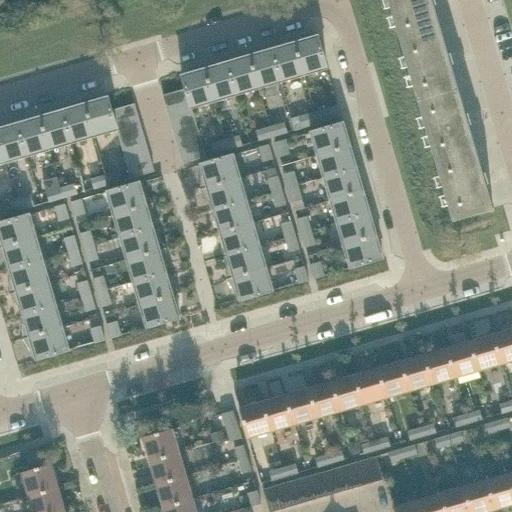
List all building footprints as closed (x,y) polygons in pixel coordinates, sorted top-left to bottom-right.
[(388,0),(401,43),(441,31),(434,6),(437,5),(435,0),(388,0)] [(448,54),(441,31),(401,43),(418,102),(458,90),(451,66),(454,65),(451,53),(448,54)] [(304,76),(327,68),(318,36),(295,43),(304,76)] [(282,82),(304,76),(295,43),(272,50),(282,82)] [(260,89),(282,82),(272,50),(250,56),(260,89)] [(238,95),(260,89),(250,56),(228,63),(238,95)] [(215,102),(238,95),(228,63),(205,69),(215,102)] [(192,109),(215,102),(205,69),(182,76),(186,89),(189,100),(192,109)] [(167,106),(189,100),(186,89),(163,96),(167,106)] [(466,115),(458,90),(418,102),(435,161),(476,150),(469,126),(472,125),(469,114),(466,115)] [(118,130),(116,121),(113,110),(109,97),(86,104),(95,137),(118,130)] [(193,111),(192,109),(189,100),(167,106),(170,118),(193,111)] [(73,143),(95,137),(86,104),(64,111),(73,143)] [(116,121),(139,115),(135,104),(113,110),(116,121)] [(315,112),(319,124),(342,117),(338,105),(315,112)] [(51,149),(73,143),(64,111),(41,117),(51,149)] [(173,129),(196,123),(193,111),(170,118),(173,129)] [(302,128),(319,124),(315,112),(299,117),(302,128)] [(119,133),(142,126),(139,115),(116,121),(118,130),(119,133)] [(29,156),(51,149),(41,117),(19,124),(29,156)] [(176,141),(199,134),(196,123),(173,129),(176,141)] [(271,127),(274,137),(287,133),(284,123),(271,127)] [(318,156),(350,146),(343,123),(311,133),(318,156)] [(0,142),(6,163),(29,156),(19,124),(0,129),(0,142)] [(122,144),(145,137),(142,126),(119,133),(122,144)] [(259,141),(274,137),(271,127),(256,131),(259,141)] [(180,152),(203,145),(199,134),(176,141),(180,152)] [(226,140),(229,150),(242,146),(239,136),(226,140)] [(125,155),(148,149),(145,137),(122,144),(125,155)] [(214,154),(229,150),(226,140),(211,144),(214,154)] [(279,157),(289,154),(285,140),(276,143),(279,157)] [(183,164),(206,157),(203,145),(180,152),(183,164)] [(264,162),(274,159),(269,145),(259,148),(264,162)] [(325,178),(357,169),(350,146),(318,156),(325,178)] [(129,167),(152,160),(148,149),(125,155),(129,167)] [(483,174),(476,150),(435,161),(453,222),(494,210),(486,185),(489,184),(486,173),(483,174)] [(208,188),(240,178),(233,155),(201,165),(208,188)] [(132,178),(155,172),(152,160),(129,167),(132,178)] [(331,200),(363,191),(357,169),(325,178),(331,200)] [(106,174),(109,184),(123,180),(120,170),(106,174)] [(289,189),(298,186),(294,171),(284,174),(289,189)] [(95,189),(109,184),(106,174),(92,178),(95,189)] [(273,194),(283,191),(279,176),(268,179),(273,194)] [(214,210),(247,201),(240,178),(208,188),(214,210)] [(62,187),(65,198),(79,194),(76,183),(62,187)] [(115,215),(146,205),(140,183),(108,192),(115,215)] [(298,186),(289,189),(292,202),(302,200),(298,186)] [(50,202),(65,198),(62,187),(47,191),(50,202)] [(283,191),(273,194),(277,207),(286,204),(283,191)] [(338,223),(370,213),(363,191),(331,200),(338,223)] [(17,199),(20,211),(35,207),(32,195),(17,199)] [(0,216),(20,211),(17,199),(0,204),(0,216)] [(77,216),(86,213),(82,199),(72,202),(77,216)] [(295,211),(305,208),(302,200),(292,202),(295,211)] [(221,232),(253,223),(247,201),(214,210),(221,232)] [(60,221),(70,218),(66,204),(56,207),(60,221)] [(121,237),(153,228),(146,205),(115,215),(121,237)] [(305,208),(295,211),(298,220),(307,217),(305,208)] [(344,245),(376,236),(370,213),(338,223),(344,245)] [(0,232),(4,246),(37,237),(30,214),(0,223),(0,232)] [(301,233),(311,230),(307,217),(298,220),(301,233)] [(286,238),(296,235),(292,222),(282,224),(286,238)] [(227,255),(260,245),(253,223),(221,232),(227,255)] [(127,259),(160,250),(153,228),(121,237),(127,259)] [(86,247),(95,245),(91,230),(81,233),(86,247)] [(311,230),(301,233),(305,247),(315,244),(311,230)] [(70,252),(79,249),(75,235),(65,238),(70,252)] [(296,235),(286,238),(290,251),(299,249),(296,235)] [(351,268),(383,259),(376,236),(344,245),(351,268)] [(11,269),(43,260),(37,237),(4,246),(11,269)] [(95,245),(86,247),(90,261),(99,259),(95,245)] [(234,277),(266,268),(260,245),(227,255),(234,277)] [(79,249),(70,252),(74,266),(83,263),(79,249)] [(134,282),(166,273),(160,250),(127,259),(134,282)] [(17,292),(50,282),(43,260),(11,269),(17,292)] [(315,279),(325,276),(320,261),(311,264),(315,279)] [(299,284),(309,281),(304,266),(295,269),(299,284)] [(241,301),(273,291),(266,268),(234,277),(241,301)] [(140,304),(173,295),(166,273),(134,282),(140,304)] [(98,292),(108,289),(104,276),(95,279),(98,292)] [(83,297),(92,294),(88,281),(79,284),(83,297)] [(24,314),(56,305),(50,282),(17,292),(24,314)] [(108,289),(98,292),(102,306),(112,303),(110,296),(128,291),(126,285),(108,290),(108,289)] [(92,294),(83,297),(87,310),(96,308),(92,294)] [(147,328),(179,318),(173,295),(140,304),(147,328)] [(30,336),(63,327),(56,305),(24,314),(30,336)] [(111,338),(121,336),(117,321),(107,324),(111,338)] [(95,343),(105,340),(101,326),(91,328),(95,343)] [(37,360),(69,351),(63,327),(30,336),(37,360)] [(503,364),(511,361),(511,329),(495,335),(503,364)] [(480,370),(503,364),(495,335),(472,341),(480,370)] [(457,377),(480,370),(472,341),(448,348),(457,377)] [(434,384),(457,377),(448,348),(425,355),(434,384)] [(411,391),(434,384),(425,355),(402,362),(411,391)] [(388,397),(411,391),(402,362),(379,368),(388,397)] [(365,404),(388,397),(379,368),(356,375),(365,404)] [(342,411),(365,404),(356,375),(333,382),(342,411)] [(319,418),(342,411),(333,382),(310,389),(319,418)] [(296,424),(319,418),(310,389),(287,395),(296,424)] [(273,431),(296,424),(287,395),(264,402),(273,431)] [(503,414),(511,410),(511,400),(500,404),(503,414)] [(248,438),(273,431),(264,402),(240,409),(248,438)] [(468,414),(470,423),(483,419),(480,410),(468,414)] [(230,442),(242,438),(234,411),(222,414),(230,442)] [(457,427),(470,423),(468,414),(454,418),(457,427)] [(495,422),(497,431),(510,428),(507,418),(495,422)] [(484,435),(497,431),(495,422),(481,426),(484,435)] [(421,427),(424,436),(437,433),(434,423),(421,427)] [(411,440),(424,436),(421,427),(409,431),(411,440)] [(150,462),(179,453),(172,429),(143,437),(150,462)] [(448,435),(451,445),(463,441),(461,432),(448,435)] [(438,448),(451,445),(448,435),(435,439),(438,448)] [(375,440),(378,450),(390,446),(388,437),(375,440)] [(364,454),(378,450),(375,440),(362,444),(364,454)] [(239,461),(248,458),(244,445),(235,447),(239,461)] [(403,449),(405,458),(418,454),(415,445),(403,449)] [(392,462),(405,458),(403,449),(389,453),(392,462)] [(329,454),(332,463),(345,459),(342,450),(329,454)] [(157,485),(186,476),(179,453),(150,462),(157,485)] [(319,467),(332,463),(329,454),(316,458),(319,467)] [(372,483),(383,480),(376,457),(365,460),(372,483)] [(248,458),(239,461),(243,473),(252,471),(248,458)] [(361,486),(372,483),(365,460),(354,463),(361,486)] [(350,490),(361,486),(354,463),(343,466),(350,490)] [(29,497),(58,488),(51,464),(22,473),(29,497)] [(283,467),(286,477),(298,473),(296,464),(283,467)] [(338,493),(350,490),(343,466),(332,470),(338,493)] [(272,481),(286,477),(283,467),(270,471),(272,481)] [(327,496),(338,493),(332,470),(320,473),(327,496)] [(316,499),(327,496),(320,473),(309,476),(315,497),(316,499)] [(511,504),(511,482),(510,474),(487,480),(492,497),(495,510),(511,504)] [(193,499),(192,497),(186,476),(157,485),(164,507),(193,499)] [(316,499),(315,497),(309,476),(297,480),(303,497),(304,503),(316,499)] [(304,503),(303,497),(297,480),(286,483),(290,497),(293,506),(304,503)] [(487,511),(495,510),(492,497),(487,480),(463,487),(466,497),(470,511),(487,511)] [(293,506),(290,497),(286,483),(275,486),(278,497),(282,509),(293,506)] [(272,511),(282,509),(278,497),(275,486),(263,489),(270,511),(272,511)] [(470,511),(466,497),(463,487),(440,494),(441,497),(445,511),(470,511)] [(61,511),(65,511),(61,497),(58,488),(29,497),(33,511),(61,511)] [(261,504),(259,497),(257,491),(249,493),(252,507),(261,504)] [(445,511),(441,497),(440,494),(418,500),(420,511),(445,511)] [(165,511),(196,511),(193,499),(164,507),(165,511)] [(395,511),(420,511),(418,500),(394,508),(395,511)]
